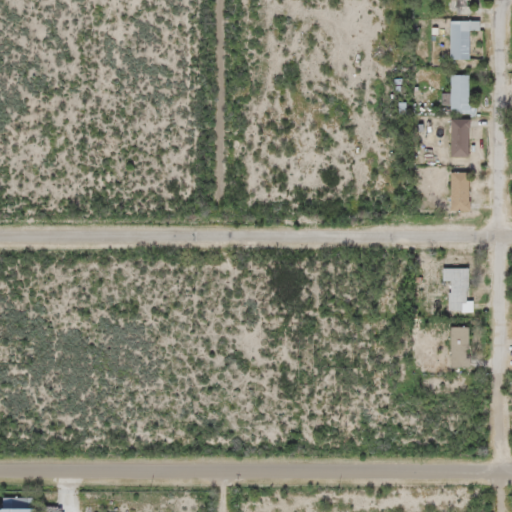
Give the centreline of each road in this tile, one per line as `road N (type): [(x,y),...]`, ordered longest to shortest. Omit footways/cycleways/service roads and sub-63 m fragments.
road 1 (residential): [(0,469),(511,474)]
road 2 (residential): [(511,236),(0,234)]
road 3 (residential): [(504,475),(506,0)]
road 4 (residential): [(227,238),(225,0)]
